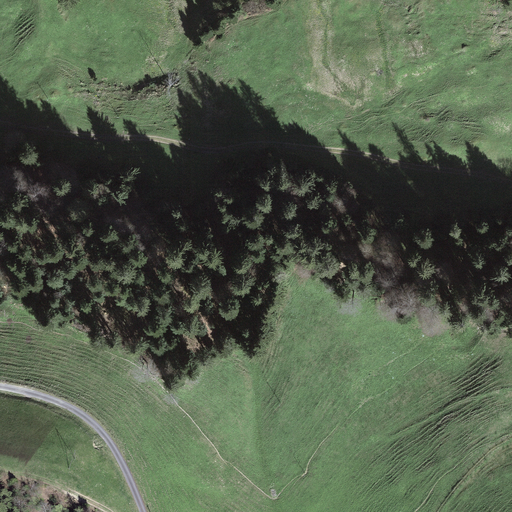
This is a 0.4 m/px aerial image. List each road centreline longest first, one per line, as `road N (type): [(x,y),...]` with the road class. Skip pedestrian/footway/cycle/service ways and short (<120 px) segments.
road 1 (track): [(0,121),(84,135),(269,144),(511,181)]
road 2 (unclassified): [(0,385),(67,405),(99,429),(141,511)]
